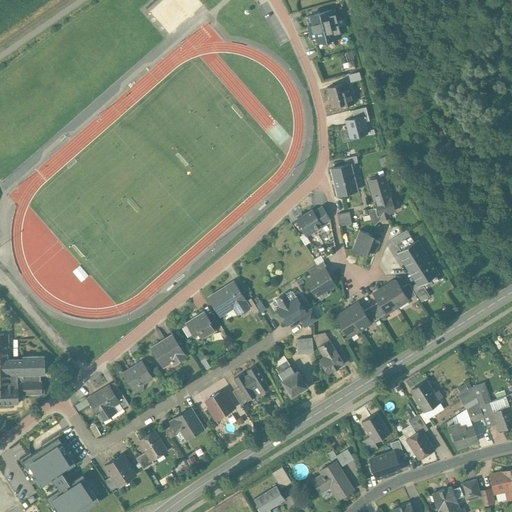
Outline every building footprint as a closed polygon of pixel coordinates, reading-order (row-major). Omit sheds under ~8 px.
[(333,9),(306,16),(313,44),(340,37),(333,9)] [(343,83),(327,87),(332,107),(341,105),(342,107),(353,104),(350,89),(345,91),(343,83)] [(363,114),(342,119),(348,141),(369,136),(363,114)] [(356,156),(344,159),(345,165),(349,164),(350,165),(358,163),(356,156)] [(345,165),(332,168),(338,195),(356,191),(350,165),(349,164),(345,165)] [(395,211),(384,176),(369,181),(377,208),(379,216),(381,215),(382,218),(382,220),(390,217),(388,213),(395,211)] [(322,207),(314,212),(321,224),(330,219),(322,207)] [(377,208),(374,209),(374,208),(368,210),(371,220),(374,226),(382,218),(381,215),(379,216),(377,208)] [(313,211),(297,220),(305,234),(313,229),(315,231),(322,226),(321,224),(314,212),(313,211)] [(349,212),(338,214),(340,226),(352,224),(349,212)] [(392,238),(399,248),(413,239),(407,229),(392,238)] [(370,234),(359,230),(352,249),(369,255),(370,252),(374,242),(375,239),(369,236),(370,234)] [(428,256),(418,240),(398,252),(408,269),(428,256)] [(379,244),(374,242),(370,252),(376,254),(379,244)] [(439,273),(428,256),(408,269),(419,285),(439,273)] [(323,261),(308,271),(312,277),(325,269),(326,269),(327,268),(323,261)] [(312,277),(307,281),(316,296),(328,288),(330,289),(332,288),(333,285),(335,284),(326,269),(325,269),(312,277)] [(397,281),(394,281),(385,286),(397,307),(408,300),(401,288),(397,281)] [(235,282),(211,297),(221,313),(233,306),(238,314),(249,307),(250,306),(246,301),(235,282)] [(409,283),(401,288),(408,300),(416,295),(409,283)] [(397,307),(385,286),(374,293),(379,302),(386,314),(397,307)] [(285,294),(277,299),(282,307),(278,309),(287,324),(305,313),(296,298),(290,303),(285,294)] [(259,311),(251,298),(246,301),(250,306),(249,307),(254,314),(259,311)] [(358,302),(347,309),(360,330),(371,323),(364,311),(358,302)] [(386,314),(379,302),(374,305),(381,317),(386,314)] [(381,317),(374,305),(369,308),(376,320),(381,317)] [(312,308),(305,312),(306,313),(300,317),(306,326),(319,318),(312,308)] [(376,320),(369,308),(364,311),(371,323),(376,320)] [(347,309),(336,316),(349,337),(360,330),(347,309)] [(205,312),(187,323),(187,324),(189,323),(196,334),(198,333),(202,338),(216,329),(208,317),(205,312)] [(221,326),(214,314),(208,317),(216,329),(221,326)] [(17,387),(17,375),(20,375),(21,379),(23,382),(24,394),(42,394),(42,381),(40,381),(40,375),(45,374),(45,356),(23,356),(23,359),(8,359),(7,351),(9,351),(8,333),(0,333),(0,403),(19,403),(18,387),(17,387)] [(173,334),(151,347),(163,366),(176,358),(178,362),(186,357),(173,334)] [(312,338),(297,340),(298,353),(314,352),(312,338)] [(330,340),(318,347),(324,357),(320,360),(329,374),(344,364),(336,350),(330,340)] [(143,361),(124,373),(133,388),(152,377),(143,361)] [(298,371),(295,372),(287,361),(275,368),(283,380),(282,381),(292,396),(300,391),(301,393),(308,389),(307,387),(308,386),(304,380),(306,379),(303,374),(301,375),(298,371)] [(242,372),(234,378),(240,387),(247,399),(248,400),(255,396),(249,387),(255,383),(261,392),(269,387),(255,365),(247,370),(249,374),(245,376),(242,372)] [(435,394),(427,381),(411,390),(424,411),(440,402),(438,399),(441,397),(439,392),(435,394)] [(109,385),(88,398),(102,421),(123,408),(119,402),(109,385)] [(240,387),(239,388),(238,387),(233,391),(241,404),(246,401),(246,400),(247,399),(240,387)] [(474,388),(459,397),(466,409),(478,402),(474,388)] [(209,406),(207,407),(215,419),(218,420),(224,417),(224,414),(236,407),(225,389),(206,400),(209,406)] [(122,393),(116,397),(119,402),(123,408),(129,404),(122,393)] [(511,413),(509,406),(506,396),(485,403),(490,415),(491,415),(491,416),(490,417),(493,425),(497,423),(499,430),(511,425),(511,413)] [(478,402),(466,409),(469,416),(471,422),(484,417),(479,405),(478,402)] [(490,415),(485,403),(479,405),(484,417),(490,415)] [(191,408),(170,421),(171,423),(175,430),(180,427),(187,439),(204,429),(191,408)] [(466,409),(458,415),(461,420),(469,416),(466,409)] [(377,412),(361,422),(370,436),(373,442),(374,442),(389,432),(377,412)] [(430,421),(425,412),(420,415),(425,424),(430,421)] [(490,415),(484,417),(487,427),(493,425),(490,417),(491,416),(491,415),(490,415)] [(421,418),(411,424),(416,434),(421,431),(423,433),(428,430),(421,418)] [(171,423),(164,427),(170,438),(178,434),(176,430),(175,431),(175,430),(171,423)] [(465,425),(456,428),(455,425),(448,427),(452,441),(454,440),(457,448),(467,444),(477,441),(473,426),(466,428),(465,425)] [(154,430),(140,440),(152,459),(167,450),(154,430)] [(423,433),(421,431),(416,434),(407,439),(419,459),(433,450),(423,433)] [(57,436),(21,459),(39,487),(50,480),(56,489),(45,496),(55,511),(78,511),(98,500),(81,474),(69,481),(63,473),(75,465),(57,436)] [(373,442),(370,436),(362,441),(370,453),(378,448),(374,442),(373,442)] [(393,451),(370,459),(376,478),(400,469),(396,456),(404,453),(400,440),(390,443),(393,451)] [(347,449),(336,456),(342,466),(353,459),(347,449)] [(146,451),(136,457),(144,469),(154,463),(152,459),(152,460),(146,451)] [(136,474),(123,453),(105,465),(112,476),(118,486),(136,474)] [(334,462),(319,471),(322,474),(311,480),(320,494),(330,488),(338,500),(354,490),(345,474),(342,476),(334,462)] [(282,467),(272,473),(281,488),(291,482),(282,467)] [(511,470),(502,472),(502,473),(490,475),(494,493),(507,490),(507,489),(510,488),(511,497),(511,470)] [(112,476),(105,480),(111,490),(118,486),(112,476)] [(276,485),(254,499),(259,507),(257,509),(259,511),(271,511),(269,509),(285,499),(276,485)] [(460,485),(453,488),(456,495),(463,493),(460,485)] [(451,487),(432,494),(439,511),(456,511),(454,504),(457,503),(451,487)] [(490,489),(480,492),(484,505),(493,503),(490,489)] [(478,495),(464,500),(468,511),(483,506),(478,495)]
